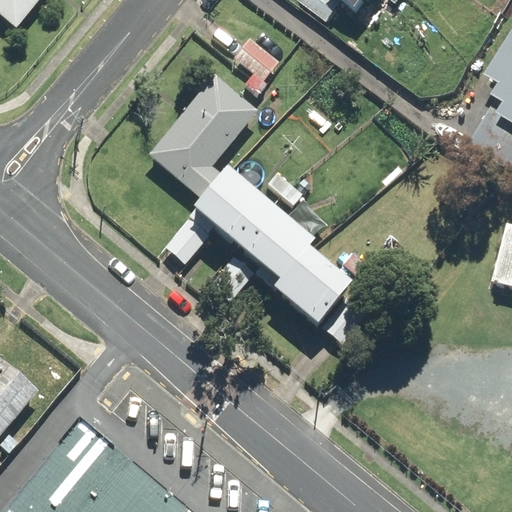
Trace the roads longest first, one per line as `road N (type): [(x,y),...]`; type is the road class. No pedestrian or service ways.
road 1 (secondary): [(344,511),(2,208)]
road 2 (residential): [(59,118),(159,0)]
